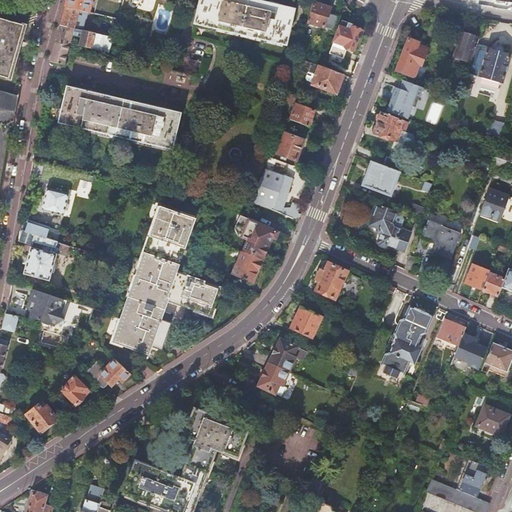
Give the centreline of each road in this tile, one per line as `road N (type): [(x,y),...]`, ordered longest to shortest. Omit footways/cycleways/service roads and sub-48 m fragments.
road 1 (tertiary): [(307,240),(244,329),(14,482)]
road 2 (residential): [(58,0),(0,294)]
road 3 (tertiary): [(399,0),(307,240)]
road 4 (residential): [(307,240),(511,329)]
